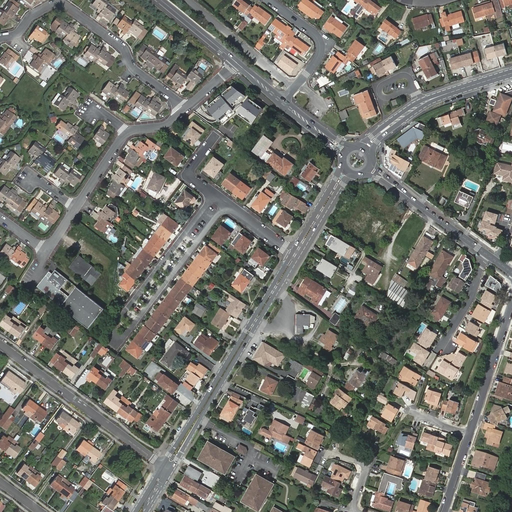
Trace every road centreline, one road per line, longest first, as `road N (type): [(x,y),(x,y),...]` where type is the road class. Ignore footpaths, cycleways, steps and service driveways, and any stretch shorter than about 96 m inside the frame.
road 1 (residential): [(213,194),(109,330),(111,340),(121,340),(226,204)]
road 2 (residential): [(0,38),(64,4),(184,108)]
road 3 (residential): [(166,467),(0,343)]
road 4 (tertiary): [(270,296),(166,467)]
road 5 (residential): [(293,88),(187,0)]
road 6 (residential): [(469,435),(511,305)]
road 7 (residential): [(270,0),(320,41),(321,53),(293,88)]
